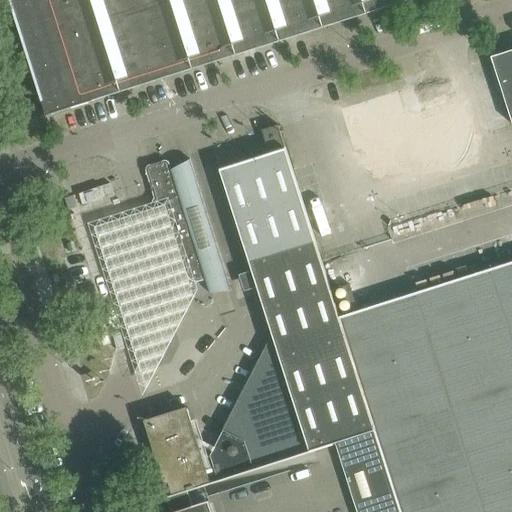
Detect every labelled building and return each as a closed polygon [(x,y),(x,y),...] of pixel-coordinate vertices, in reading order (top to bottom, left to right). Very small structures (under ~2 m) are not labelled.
[(10,0),(43,101),(42,102),(43,103),(44,103),(47,114),(46,114),(47,116),(94,101),(410,0),(10,0)] [(511,117),(511,47),(495,52),(511,117)] [(262,130),(270,154),(286,149),(279,125),(262,130)] [(145,421),(170,497),(211,483),(310,452),(376,431),(340,319),(315,242),(286,149),(270,154),(221,170),(275,340),(270,342),(269,342),(246,386),(244,385),(237,399),(239,400),(210,456),(214,468),(207,470),(187,408),(145,421)] [(172,172),(170,165),(169,163),(168,162),(166,162),(164,162),(150,166),(149,167),(148,169),(147,170),(147,172),(156,199),(153,205),(166,248),(182,256),(188,275),(188,276),(189,278),(190,279),(193,281),(195,282),(198,282),(200,282),(205,281),(209,293),(219,290),(230,286),(192,165),(181,169),(172,172)] [(111,184),(80,195),(84,206),(115,196),(111,184)] [(166,248),(153,205),(86,225),(143,399),(194,298),(188,275),(182,256),(166,248)] [(511,511),(511,264),(340,319),(376,431),(401,511),(511,511)] [(401,511),(376,431),(310,452),(211,483),(170,497),(174,511),(401,511)]
